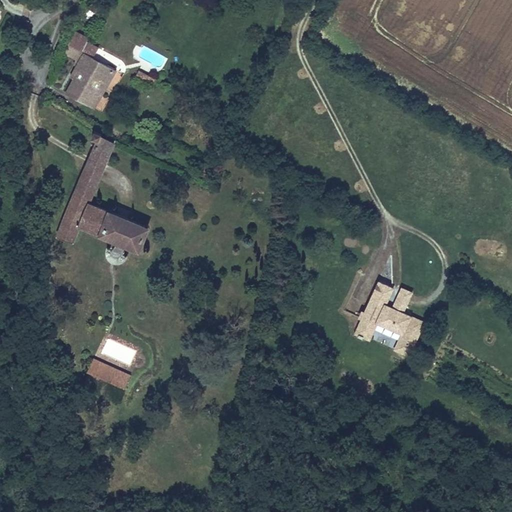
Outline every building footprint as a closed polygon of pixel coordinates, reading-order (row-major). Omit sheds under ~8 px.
[(67,45),(80,54),(98,23),(100,24),(109,10),(94,2),(67,45)] [(67,94),(91,108),(113,71),(83,54),(69,78),(74,81),(67,94)] [(103,94),(96,107),(102,110),(109,98),(103,94)] [(146,230),(86,204),(112,143),(99,138),(101,135),(93,131),(89,139),(96,142),(56,238),(71,244),(78,227),(136,251),(146,230)] [(394,286),(378,279),(364,310),(361,309),(357,317),(360,318),(354,333),(370,340),(377,323),(400,333),(393,349),(410,356),(426,319),(405,310),(413,290),(401,284),(392,304),(386,302),(394,286)] [(93,356),(87,370),(125,388),(132,373),(93,356)]
